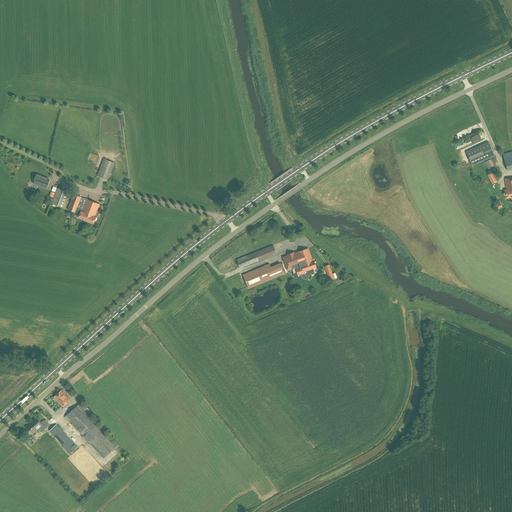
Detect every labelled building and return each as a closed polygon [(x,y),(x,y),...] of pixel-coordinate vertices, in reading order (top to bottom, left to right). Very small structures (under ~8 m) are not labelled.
[(472,166),(495,156),(488,142),(466,152),(472,166)] [(511,151),(503,154),(507,170),(511,169),(511,151)] [(108,180),(115,163),(104,159),(97,176),(108,180)] [(491,159),(485,162),(490,173),(487,175),(492,184),(497,182),(492,173),(491,172),(496,170),(491,159)] [(37,175),(33,183),(46,188),(50,180),(37,175)] [(64,208),(70,193),(57,188),(51,203),(64,208)] [(95,216),(99,204),(74,194),(68,210),(76,213),(80,214),(78,218),(94,224),(97,217),(95,216)] [(273,246),(255,253),(258,260),(266,257),(266,258),(276,253),(273,246)] [(309,278),(309,277),(309,276),(314,274),(312,269),(316,267),(314,261),(313,261),(308,248),(283,257),(287,270),(301,265),(302,267),(296,269),(298,276),(302,274),(301,277),(303,279),(306,280),(309,278)] [(252,273),(252,275),(261,271),(262,274),(267,272),(266,270),(268,269),(269,272),(283,267),(281,261),(270,265),(270,263),(253,269),(254,272),(252,273)] [(329,281),(334,279),(329,265),(325,267),(329,281)] [(248,278),(250,283),(261,278),(259,274),(248,278)] [(62,407),(69,401),(67,399),(68,398),(61,391),(54,397),(61,405),(62,407)] [(103,458),(117,446),(79,404),(65,416),(84,436),(83,436),(103,458)] [(40,423),(36,419),(32,423),(31,422),(26,426),(33,433),(39,428),(42,432),(50,425),(46,420),(40,423)] [(70,454),(77,447),(56,424),(49,431),(70,454)]
